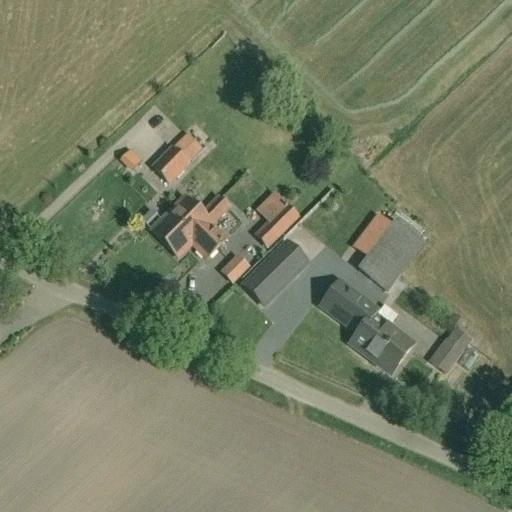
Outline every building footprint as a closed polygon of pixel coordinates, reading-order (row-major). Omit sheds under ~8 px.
[(191,140),(177,155),(171,150),(150,171),(169,189),(189,167),(188,166),(203,150),(191,140)] [(274,195),(259,209),(285,235),(299,221),(274,195)] [(178,261),(191,247),(206,261),(225,241),(210,227),(227,210),(217,201),(201,218),(183,201),(151,235),(178,261)] [(385,294),(422,247),(371,207),(334,255),(385,294)] [(263,266),(285,288),(306,268),(284,245),(263,266)] [(223,279),(259,317),(285,292),(261,268),(248,281),(236,267),(223,279)] [(320,310),(356,337),(357,338),(372,318),(373,318),(376,314),(339,286),(320,310)] [(357,338),(356,337),(349,347),(377,367),(375,369),(386,377),(388,375),(391,378),(413,348),(373,318),(372,318),(357,338)] [(445,342),(428,365),(446,378),(463,355),(462,355),(471,343),(454,331),(446,342),(445,342)]
